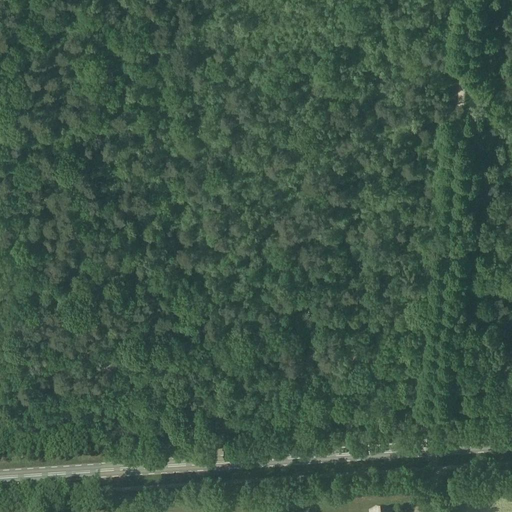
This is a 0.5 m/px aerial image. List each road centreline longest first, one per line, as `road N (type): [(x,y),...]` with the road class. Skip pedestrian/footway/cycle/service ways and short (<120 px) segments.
road 1 (primary): [(0,477),(511,444)]
road 2 (track): [(469,0),(431,429)]
